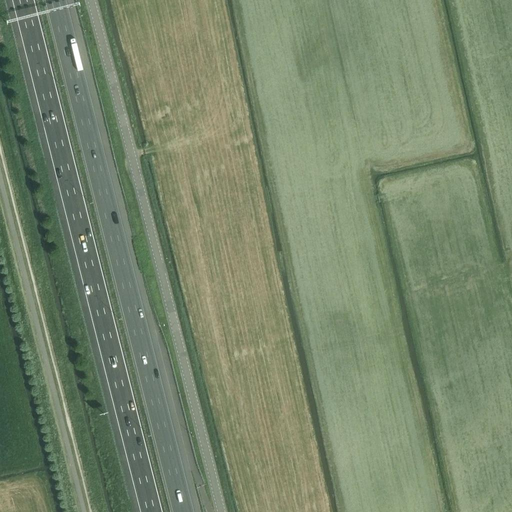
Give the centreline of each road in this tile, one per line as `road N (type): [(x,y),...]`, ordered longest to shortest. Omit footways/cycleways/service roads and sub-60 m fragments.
road 1 (unclassified): [(219,511),(90,0)]
road 2 (motorway): [(182,511),(54,0)]
road 3 (motorway): [(22,0),(150,511)]
road 4 (unknown): [(91,511),(0,135)]
